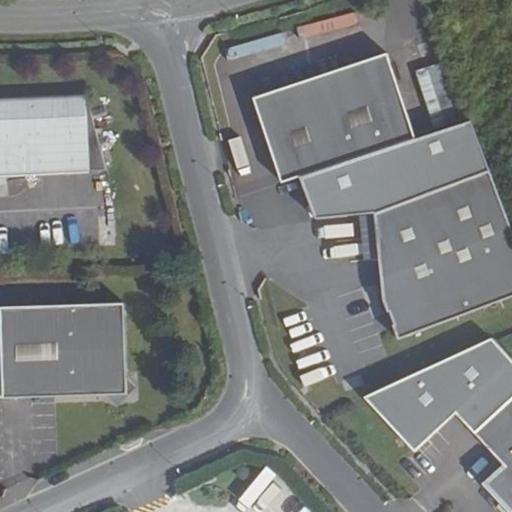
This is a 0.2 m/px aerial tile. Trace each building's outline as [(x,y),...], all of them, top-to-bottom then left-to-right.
[(386,55),(255,99),(283,183),(300,178),(414,139),(386,55)] [(438,66),(417,69),(422,99),(443,95),(438,66)] [(86,99),(0,101),(0,173),(5,173),(6,180),(26,178),(26,174),(106,171),(88,104),(86,104),(86,99)] [(414,139),(300,178),(315,221),(375,215),(490,171),(470,121),(414,139)] [(511,229),(490,171),(375,215),(384,300),(399,341),(511,297),(511,229)] [(125,304),(0,308),(3,399),(128,395),(125,304)] [(476,434),(511,400),(511,360),(492,339),(364,396),(415,451),(456,413),(476,434)] [(486,485),(511,511),(511,400),(476,434),(506,467),(486,485)]
